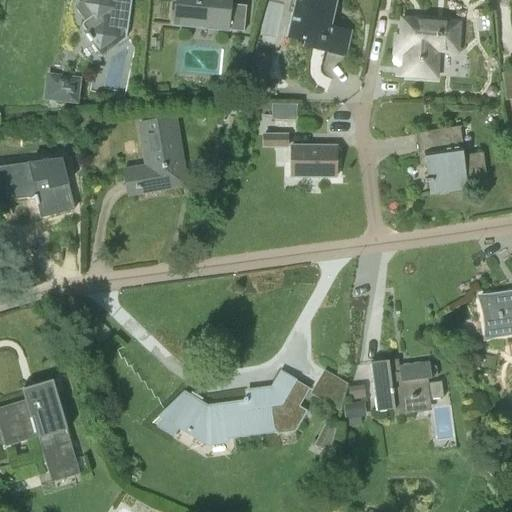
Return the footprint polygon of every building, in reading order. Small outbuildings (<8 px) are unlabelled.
[(84,0),(75,7),(85,21),(84,23),(82,25),(83,27),(84,29),(85,30),(83,32),(101,57),(127,38),(132,0),(84,0)] [(243,33),(245,7),(231,6),(232,0),(175,0),(173,27),(243,33)] [(345,55),(350,31),(329,27),(334,5),(316,1),(316,0),(295,0),(286,38),(306,42),(305,46),(345,55)] [(454,54),(455,25),(401,22),(401,38),(394,38),(393,53),(404,54),(403,76),(438,77),(439,54),(454,54)] [(252,53),(244,93),(267,97),(275,59),(252,53)] [(46,97),(75,101),(78,80),(49,77),(46,97)] [(274,116),(299,116),(299,101),(274,100),(274,116)] [(186,185),(174,116),(137,123),(144,165),(124,168),(126,181),(132,191),(164,185),(165,189),(186,185)] [(462,156),(462,152),(463,152),(459,127),(431,131),(434,151),(425,152),(429,180),(426,181),(426,184),(429,183),(431,194),(466,188),(466,191),(487,188),(482,153),(462,156)] [(289,149),(288,135),(288,134),(262,134),(262,149),(289,149)] [(336,178),(336,147),(291,147),(291,178),(336,178)] [(65,169),(62,159),(49,161),(49,160),(43,161),(43,162),(0,167),(0,194),(7,194),(7,199),(35,196),(37,205),(39,205),(41,218),(74,209),(66,180),(71,178),(68,168),(65,169)] [(511,294),(487,298),(495,339),(511,336),(511,294)] [(471,353),(468,367),(489,372),(493,358),(471,353)] [(389,367),(389,361),(370,363),(377,413),(395,410),(396,415),(430,400),(427,381),(433,380),(430,363),(389,367)] [(309,413),(299,407),(310,389),(295,380),(295,379),(282,372),(273,388),(258,390),(260,405),(245,408),(245,402),(207,408),(185,394),(158,417),(207,447),(227,444),(229,439),(276,433),(281,434),(298,432),(309,413)] [(80,474),(53,381),(23,390),(27,402),(0,410),(0,423),(7,447),(37,438),(52,483),(80,474)] [(348,420),(368,418),(366,401),(346,404),(348,420)] [(328,454),(334,430),(325,424),(314,447),(328,454)]
